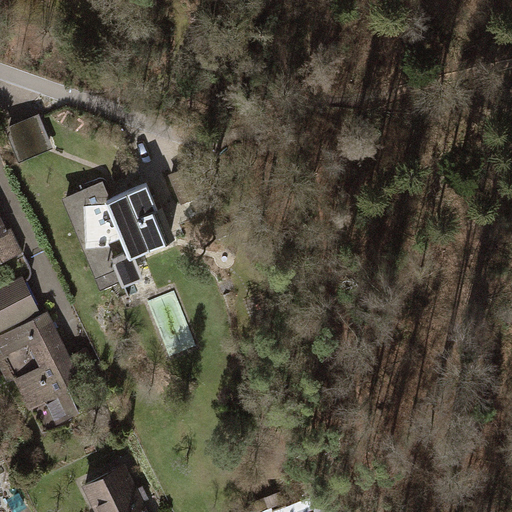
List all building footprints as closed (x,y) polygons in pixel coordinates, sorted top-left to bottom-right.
[(40,114),(5,129),(20,163),(54,149),(40,114)] [(185,169),(167,175),(177,204),(195,198),(185,169)] [(120,238),(105,202),(98,185),(61,200),(100,293),(121,284),(104,244),(120,238)] [(144,186),(105,202),(120,238),(129,258),(167,242),(144,186)] [(202,198),(181,205),(186,221),(207,214),(202,198)] [(23,278),(0,288),(0,333),(42,313),(23,278)] [(42,313),(0,333),(0,364),(9,382),(15,379),(31,410),(48,402),(59,425),(82,414),(70,390),(84,383),(79,372),(95,364),(87,348),(72,355),(49,310),(42,313)] [(148,511),(126,463),(84,483),(97,511),(148,511)]
